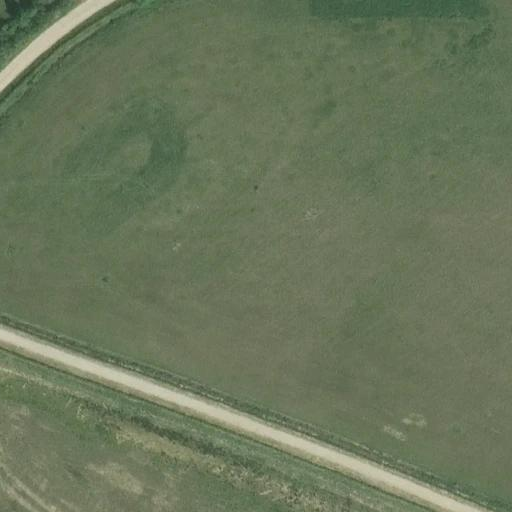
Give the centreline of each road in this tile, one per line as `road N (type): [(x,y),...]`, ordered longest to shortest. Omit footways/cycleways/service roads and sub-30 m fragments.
road 1 (track): [(454,511),(0,342)]
road 2 (track): [(0,80),(97,0)]
